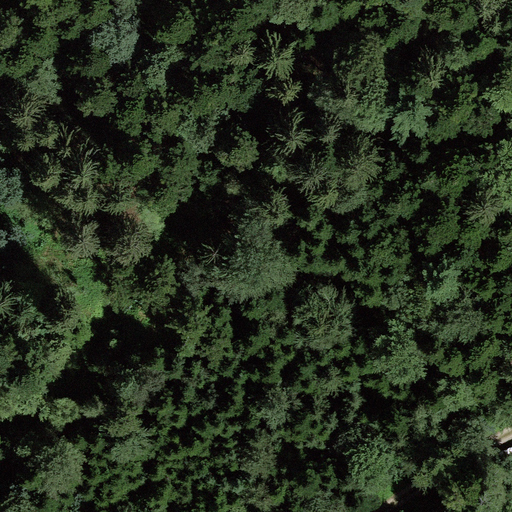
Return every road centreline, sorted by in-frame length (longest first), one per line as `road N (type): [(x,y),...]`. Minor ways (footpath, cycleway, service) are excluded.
road 1 (track): [(0,479),(153,249),(232,65),(274,0)]
road 2 (track): [(511,439),(392,511)]
